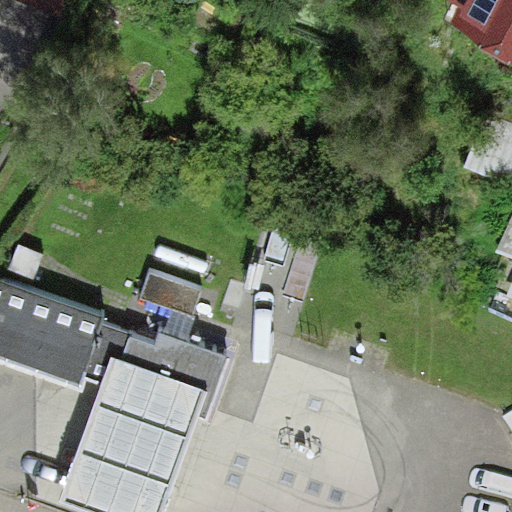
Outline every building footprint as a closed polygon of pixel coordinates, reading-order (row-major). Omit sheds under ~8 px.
[(511,0),(477,0),(511,22),(511,0)] [(511,205),(501,235),(511,239),(511,205)] [(112,311),(0,270),(0,346),(83,377),(88,365),(112,374),(162,391),(172,365),(179,346),(109,320),(112,311)] [(164,275),(158,298),(205,310),(211,288),(164,275)] [(162,392),(112,374),(97,417),(78,469),(70,491),(131,511),(161,511),(167,497),(185,446),(210,378),(172,365),(162,392)]
